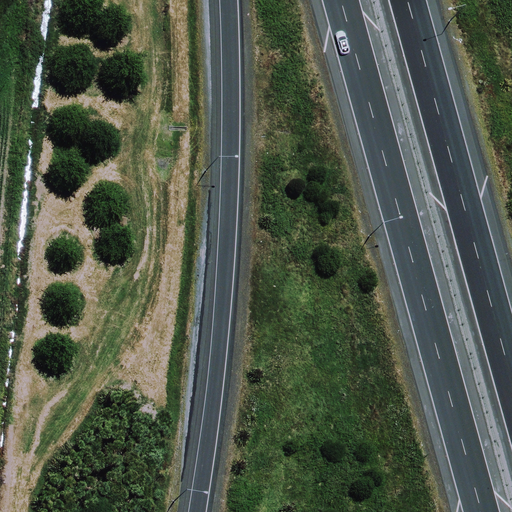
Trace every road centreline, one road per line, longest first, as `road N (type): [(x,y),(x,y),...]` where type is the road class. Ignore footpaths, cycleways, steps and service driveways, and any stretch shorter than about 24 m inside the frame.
road 1 (motorway): [(489,511),(343,0)]
road 2 (motorway): [(200,511),(230,302),(239,100),(231,0)]
road 3 (motorway): [(414,0),(511,352)]
